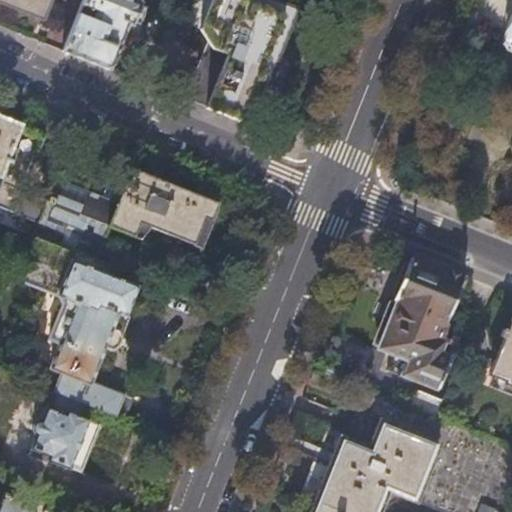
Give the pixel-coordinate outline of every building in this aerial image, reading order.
[(0,0),(0,1),(40,17),(47,0),(0,0)] [(123,0),(85,0),(63,53),(109,71),(128,26),(139,30),(148,10),(137,5),(123,0)] [(260,0),(213,0),(201,31),(213,51),(227,57),(217,82),(206,110),(249,127),(295,13),(260,0)] [(206,110),(217,82),(197,73),(185,102),(206,110)] [(0,209),(13,215),(20,199),(24,188),(21,187),(32,158),(36,160),(44,138),(0,120),(0,209)] [(115,206),(127,175),(112,169),(100,200),(115,206)] [(115,206),(106,229),(132,239),(137,226),(191,247),(202,222),(209,224),(216,207),(129,172),(127,175),(115,206)] [(89,187),(58,174),(55,182),(86,195),(89,187)] [(86,195),(55,182),(46,203),(37,225),(33,236),(94,261),(106,229),(115,206),(100,200),(86,195)] [(31,204),(20,199),(13,215),(37,225),(46,203),(34,198),(31,204)] [(198,250),(209,224),(202,222),(191,247),(198,250)] [(94,261),(33,236),(24,257),(23,257),(14,280),(40,291),(24,333),(48,343),(48,342),(58,346),(48,370),(59,374),(52,392),(57,394),(86,406),(115,417),(118,411),(126,414),(131,400),(89,383),(104,348),(111,351),(117,349),(129,318),(125,316),(136,290),(107,278),(111,268),(94,261)] [(462,278),(412,258),(375,352),(390,358),(384,372),(436,393),(450,359),(440,355),(443,346),(445,347),(447,343),(441,341),(447,328),(443,326),(462,278)] [(511,324),(508,323),(504,332),(500,331),(497,339),(501,341),(487,376),(511,385),(511,324)] [(441,402),(414,391),(407,407),(435,418),(441,402)] [(35,436),(29,450),(47,457),(45,462),(67,471),(86,422),(87,421),(81,418),(86,406),(57,394),(51,411),(45,409),(40,423),(35,424),(32,427),(31,432),(32,434),(35,436)] [(96,426),(86,422),(67,469),(77,473),(96,426)] [(339,439),(309,511),(377,511),(386,492),(415,504),(438,446),(379,422),(368,451),(339,439)] [(1,496),(0,499),(0,511),(31,511),(33,508),(1,496)]
